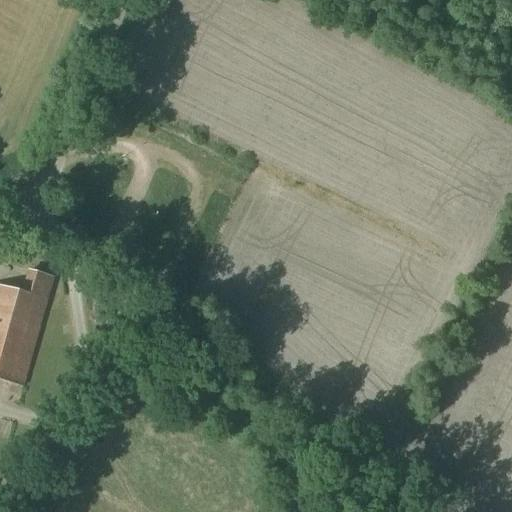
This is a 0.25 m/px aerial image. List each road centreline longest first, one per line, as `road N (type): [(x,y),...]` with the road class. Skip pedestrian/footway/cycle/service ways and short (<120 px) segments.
road 1 (track): [(29,219),(66,257),(287,420),(381,511)]
road 2 (unclassified): [(29,219),(129,0)]
